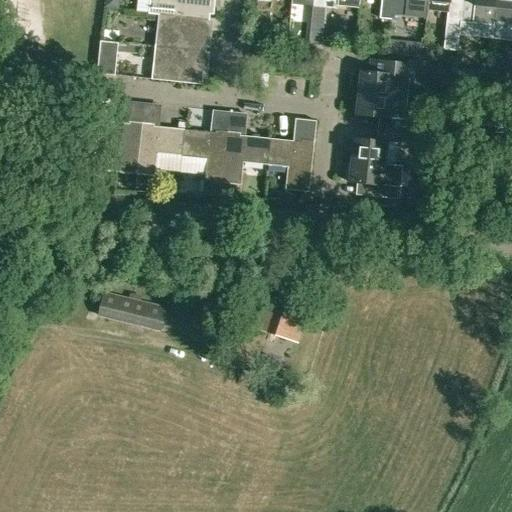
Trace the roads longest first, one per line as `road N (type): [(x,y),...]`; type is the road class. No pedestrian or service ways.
road 1 (unclassified): [(511,248),(321,220),(66,205)]
road 2 (unclassified): [(0,357),(66,205)]
